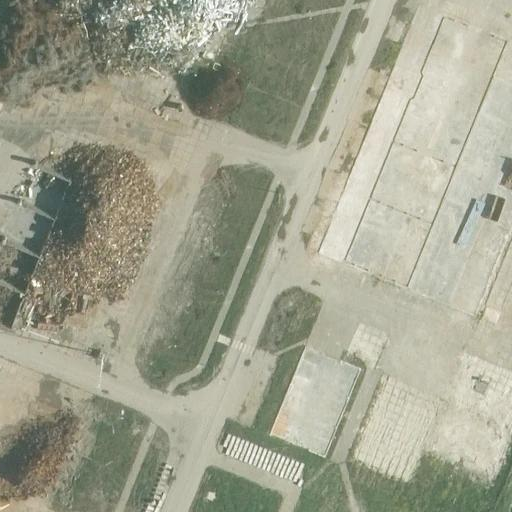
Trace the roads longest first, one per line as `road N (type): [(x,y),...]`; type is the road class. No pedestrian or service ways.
road 1 (unknown): [(207,421),(111,383),(202,160),(235,142),(311,172)]
road 2 (unknown): [(207,421),(311,172)]
road 3 (unknown): [(384,0),(311,172)]
